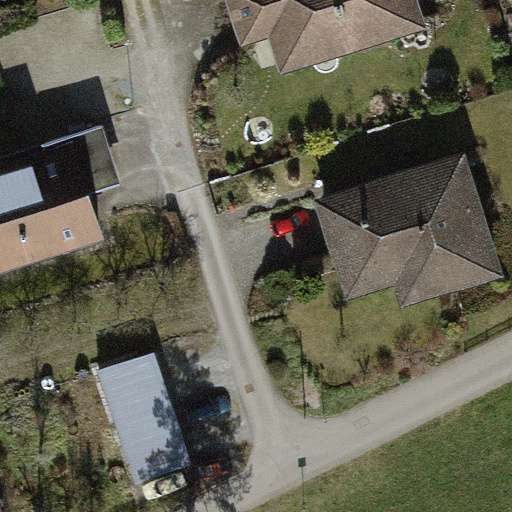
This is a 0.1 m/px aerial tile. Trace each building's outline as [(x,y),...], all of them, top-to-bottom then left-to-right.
[(420,0),(234,0),(246,40),(271,33),(284,68),(430,28),(420,0)] [(80,142),(0,164),(0,270),(109,236),(80,142)] [(469,146),(319,194),(352,299),(399,284),(406,305),(509,272),(469,146)] [(159,348),(102,367),(138,483),(196,464),(159,348)] [(0,470),(0,499),(12,494),(0,470)]
